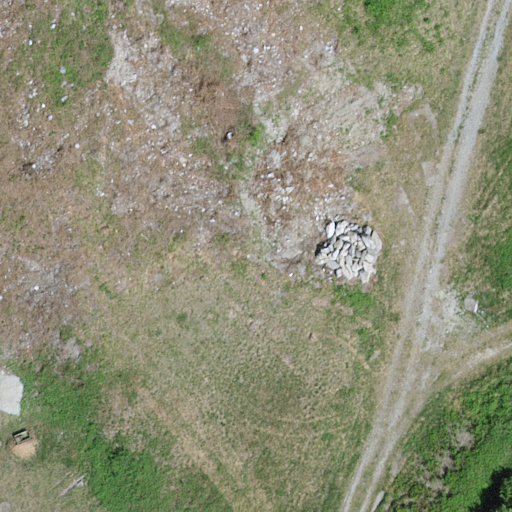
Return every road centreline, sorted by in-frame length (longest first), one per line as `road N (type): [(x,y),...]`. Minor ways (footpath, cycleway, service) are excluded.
road 1 (track): [(511,333),(461,304),(439,239),(511,0)]
road 2 (track): [(356,511),(409,415),(511,345)]
